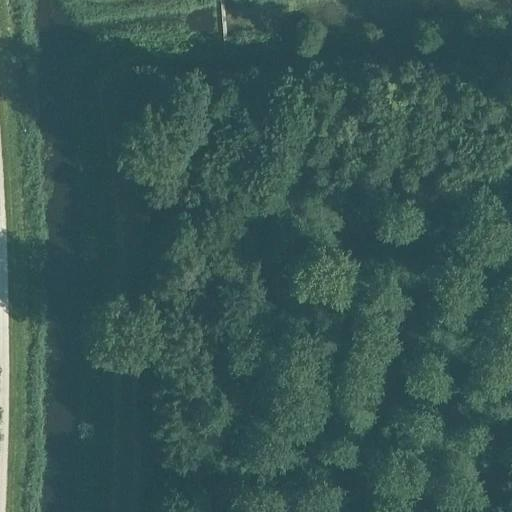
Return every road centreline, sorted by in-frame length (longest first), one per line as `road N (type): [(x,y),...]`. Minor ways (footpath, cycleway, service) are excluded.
road 1 (track): [(231,71),(128,77),(149,511)]
road 2 (track): [(230,52),(231,71),(242,71),(511,51)]
